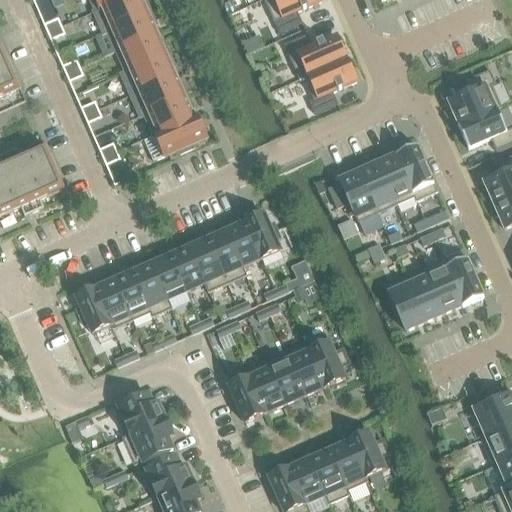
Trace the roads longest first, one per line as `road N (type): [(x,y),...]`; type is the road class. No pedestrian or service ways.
road 1 (residential): [(3,278),(60,403),(78,408),(175,368),(238,511)]
road 2 (residential): [(386,91),(379,110),(113,228)]
road 3 (residential): [(511,313),(422,106),(386,91)]
road 4 (residential): [(15,0),(113,228)]
road 5 (residential): [(489,10),(373,60)]
road 6 (residential): [(113,228),(3,278)]
